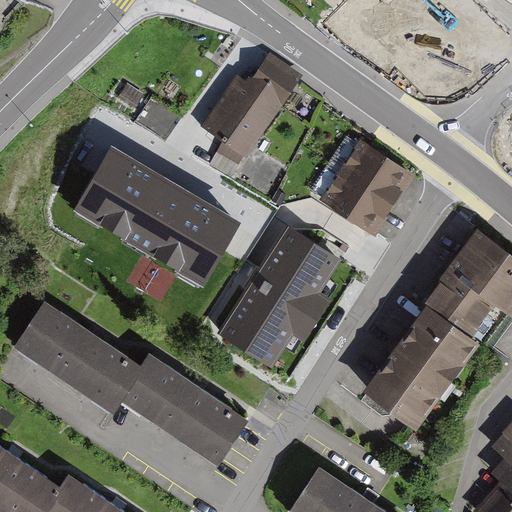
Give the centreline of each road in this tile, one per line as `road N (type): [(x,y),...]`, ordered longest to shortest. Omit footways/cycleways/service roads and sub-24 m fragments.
road 1 (residential): [(464,167),(237,511)]
road 2 (tertiary): [(442,150),(234,0)]
road 3 (secondary): [(106,0),(0,113)]
